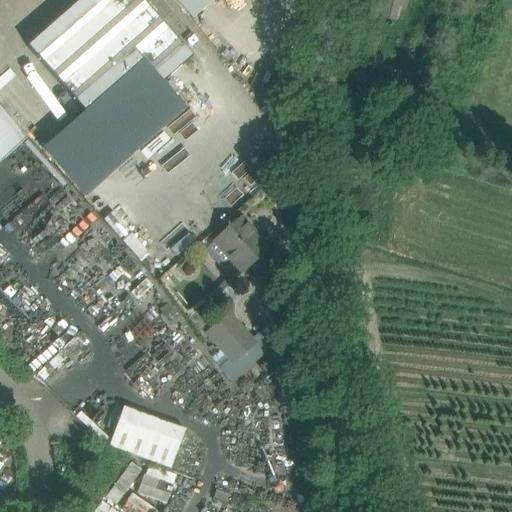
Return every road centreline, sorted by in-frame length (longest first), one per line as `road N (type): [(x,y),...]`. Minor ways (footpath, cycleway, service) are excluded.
road 1 (unclassified): [(376,511),(309,241),(302,163),(333,0)]
road 2 (unclassified): [(39,511),(46,455),(33,419),(0,387)]
